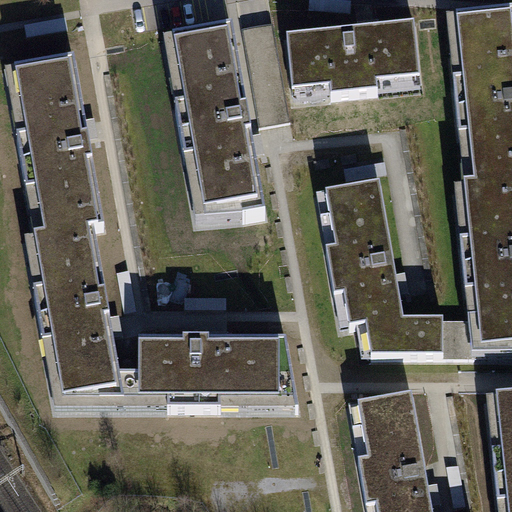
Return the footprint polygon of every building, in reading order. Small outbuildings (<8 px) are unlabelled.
[(511,12),(448,19),(466,186),(511,181),(511,12)] [(414,24),(288,36),(295,100),(421,88),(414,24)] [(233,34),(172,46),(205,221),(240,214),(242,223),(268,218),(233,34)] [(75,64),(15,74),(26,140),(17,141),(27,195),(35,193),(44,243),(94,234),(104,232),(75,64)] [(511,181),(466,186),(454,188),(469,325),(472,356),(511,356),(511,181)] [(380,184),(317,197),(342,329),(364,332),(371,362),(475,363),(472,356),(469,325),(405,324),(380,184)] [(119,380),(94,234),(44,243),(35,244),(43,293),(34,295),(43,347),(53,346),(64,406),(123,406),(119,380)] [(140,380),(119,380),(123,406),(168,406),(168,415),(221,415),(220,406),(299,406),(287,346),(140,345),(140,380)] [(433,511),(414,399),(359,411),(365,461),(357,463),(365,511),(433,511)] [(511,511),(511,401),(498,403),(506,511),(511,511)]
